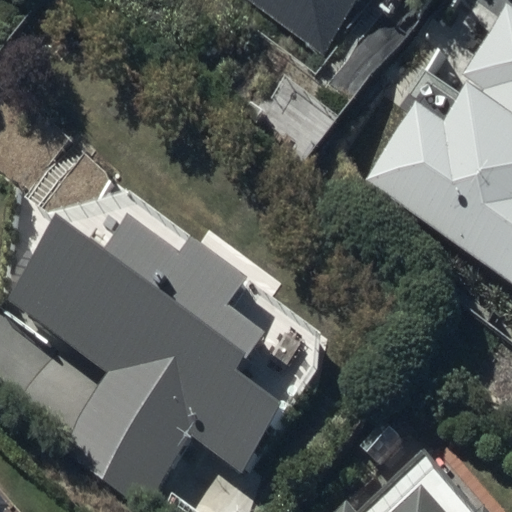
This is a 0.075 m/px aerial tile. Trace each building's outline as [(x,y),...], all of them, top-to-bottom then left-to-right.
[(242,0),(321,59),(364,0),(242,0)] [(425,110),(371,185),(511,286),(511,19),(468,81),(482,91),(454,131),(425,110)] [(112,262),(67,227),(10,302),(113,382),(61,451),(140,511),(143,511),(198,440),(247,478),(294,417),(251,384),(261,371),(257,368),(275,345),(239,317),(258,292),(205,251),(193,266),(140,226),(112,262)] [(475,511),(431,462),(376,511),(475,511)] [(0,511),(16,511),(0,493),(0,511)]
